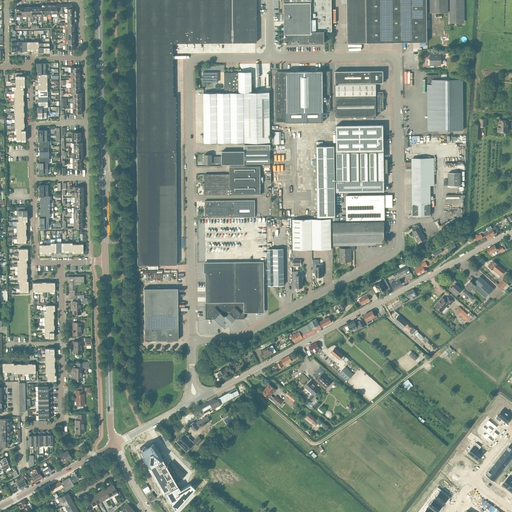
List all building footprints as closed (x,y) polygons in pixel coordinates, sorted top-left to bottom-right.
[(135,0),(137,161),(176,161),(175,97),(173,97),(172,43),(256,43),(255,0),(135,0)] [(284,0),(284,2),(284,22),(284,34),(284,44),(324,43),(324,31),(332,31),(331,0),(284,0)] [(346,0),(347,43),(402,42),(427,42),(426,0),(346,0)] [(429,0),(430,13),(436,13),(448,13),(448,0),(429,0)] [(449,0),(450,23),(451,23),(456,23),(456,25),(458,25),(462,25),(462,23),(465,23),(464,0),(449,0)] [(52,4),(52,16),(52,14),(57,14),(57,7),(64,7),(64,4),(52,4)] [(67,7),(67,14),(77,14),(76,8),(72,8),(72,4),(64,4),(64,7),(67,7)] [(441,54),(444,54),(444,51),(438,51),(438,54),(430,54),(430,65),(441,65),(441,54)] [(281,75),(275,75),(276,112),(276,116),(276,122),(287,122),(323,122),(323,116),(323,112),(330,112),(330,71),(323,71),(281,72),(281,75)] [(335,83),(371,83),(383,83),(383,71),(335,71),(335,83)] [(15,80),(11,80),(11,82),(15,82),(24,81),(24,76),(23,76),(23,72),(14,72),(14,76),(15,76),(15,80)] [(208,82),(218,82),(218,72),(203,73),(203,80),(208,80),(208,82)] [(203,93),(204,143),(270,142),(269,92),(251,93),(251,72),(239,72),(239,73),(224,73),(224,93),(203,93)] [(432,85),(432,130),(463,130),(463,79),(450,79),(450,77),(447,77),(447,74),(441,74),(441,75),(427,75),(427,85),(432,85)] [(376,84),(336,85),(336,117),(337,117),(349,117),(353,117),(357,117),(376,116),(376,111),(383,111),(383,92),(376,92),(376,84)] [(507,133),(508,121),(499,120),(499,127),(498,127),(498,128),(499,128),(499,132),(507,133)] [(336,125),(337,151),(372,151),(377,151),(384,151),(383,125),(336,125)] [(222,165),(270,164),(270,145),(244,145),(244,151),(222,151),(222,157),(212,157),(212,155),(204,155),(204,164),(212,164),(212,163),(222,163),(222,165)] [(329,146),(316,146),(317,157),(317,217),(335,217),(335,187),(334,157),(334,146),(329,146)] [(343,181),(336,181),(336,192),(384,191),(384,181),(384,180),(384,173),(388,173),(387,159),(384,159),(384,152),(377,152),(377,151),(372,151),(372,152),(337,152),(337,180),(343,180),(343,181)] [(434,159),(411,159),(412,216),(430,215),(430,185),(434,185),(434,159)] [(177,265),(177,259),(176,161),(137,161),(137,265),(177,265)] [(230,195),(260,194),(260,166),(230,167),(230,174),(204,174),(205,195),(230,195)] [(448,185),(461,185),(460,173),(448,173),(448,185)] [(384,207),(392,207),(392,195),(346,196),(347,220),(384,219),(384,207)] [(255,200),(205,201),(205,218),(255,217),(255,200)] [(12,215),(12,216),(18,216),(26,216),(27,216),(27,210),(25,210),(25,207),(16,207),(16,215),(14,215),(12,215)] [(333,243),(355,242),(384,242),(383,222),(346,222),(346,216),(340,216),(340,222),(333,222),(333,243)] [(440,226),(437,221),(435,222),(440,231),(457,221),(454,218),(440,226)] [(293,250),(312,249),(312,219),(292,219),(293,250)] [(312,219),(312,249),(331,249),(331,219),(312,219)] [(418,242),(425,238),(418,226),(412,229),(413,232),(418,242)] [(495,234),(498,232),(495,227),(491,229),(492,230),(484,234),(487,239),(495,234)] [(489,254),(497,250),(495,245),(487,249),(489,254)] [(349,248),(339,248),(340,261),(351,261),(351,250),(354,250),(355,250),(355,246),(349,246),(349,248)] [(268,250),(268,272),(269,285),(284,285),(283,249),(268,250)] [(318,260),(312,260),(313,262),(313,264),(313,272),(313,273),(315,273),(316,273),(316,277),(318,277),(320,279),(322,277),(322,272),(322,267),(318,267),(318,266),(318,262),(318,260)] [(493,269),(498,272),(501,275),(504,270),(497,264),(493,261),(488,266),(492,270),(493,269)] [(264,262),(205,262),(205,272),(206,303),(206,319),(215,319),(221,325),(225,320),(229,325),(235,319),(244,319),(244,313),(255,313),(255,307),(264,307),(264,272),(264,262)] [(413,266),(417,272),(418,275),(425,271),(424,269),(428,267),(425,262),(417,266),(417,264),(413,266)] [(396,281),(390,284),(393,288),(402,284),(399,279),(407,275),(411,273),(408,267),(407,267),(395,273),(392,274),(393,275),(393,276),(396,281)] [(293,284),(296,284),(296,287),(298,287),(300,289),(302,287),(302,275),(298,275),(298,271),(292,271),(293,284)] [(465,287),(470,291),(472,289),(474,290),(475,289),(485,298),(488,295),(494,289),(480,276),(474,282),(473,283),(470,281),(465,287)] [(84,277),(69,277),(69,282),(69,295),(70,295),(70,298),(71,298),(76,298),(81,298),(84,298),(84,295),(76,295),(74,295),(74,290),(73,290),(73,282),(81,282),(84,282),(84,281),(84,278),(84,277)] [(498,284),(497,285),(502,290),(507,284),(503,279),(498,284)] [(382,281),(375,285),(377,289),(380,293),(386,289),(385,287),(382,281)] [(449,289),(456,296),(458,294),(461,291),(462,291),(462,290),(455,284),(451,288),(451,287),(449,289)] [(373,289),(371,286),(365,289),(368,293),(361,296),(362,297),(359,299),(362,304),(370,300),(367,295),(368,294),(370,297),(375,294),(373,289)] [(178,329),(177,288),(144,289),(144,329),(144,341),(166,340),(166,341),(173,341),(173,340),(178,340),(178,329)] [(416,294),(413,289),(406,293),(408,298),(412,296),(413,298),(417,296),(416,294)] [(475,298),(465,290),(462,292),(472,301),(475,298)] [(442,297),(434,306),(441,312),(448,303),(450,305),(453,302),(447,297),(445,300),(442,297)] [(72,314),(81,314),(81,302),(81,301),(72,301),(72,314)] [(472,318),(463,310),(460,315),(468,322),(472,318)] [(366,321),(375,316),(372,311),(364,315),(366,321)] [(406,325),(407,324),(398,316),(394,320),(402,328),(405,324),(406,325)] [(323,319),(323,320),(320,322),(322,327),(331,322),(329,317),(326,318),(325,318),(323,319)] [(293,334),(292,335),(291,335),(295,342),(303,337),(303,338),(322,328),(316,318),(309,322),(309,323),(298,329),(292,332),(293,334)] [(73,335),(81,335),(81,322),(73,323),(73,335)] [(355,322),(348,326),(349,329),(350,331),(351,331),(352,330),(353,331),(356,329),(356,328),(357,327),(358,327),(359,326),(357,322),(355,323),(355,322)] [(412,334),(413,334),(414,335),(415,334),(422,340),(424,338),(417,332),(418,331),(416,330),(413,327),(409,331),(412,334)] [(73,354),(82,354),(82,341),(73,341),(73,354)] [(316,343),(309,347),(312,352),(316,350),(320,348),(316,343)] [(265,358),(273,353),(269,347),(261,351),(265,358)] [(449,352),(452,350),(449,347),(447,349),(443,352),(446,355),(449,352)] [(334,348),(331,352),(339,360),(341,358),(346,362),(347,361),(348,359),(343,355),(343,356),(334,348)] [(411,352),(408,355),(415,360),(418,357),(411,352)] [(292,361),(289,356),(281,360),(284,365),(288,362),(289,364),(292,362),(291,361),(292,361)] [(82,371),(82,368),(89,368),(89,367),(91,367),(91,363),(89,363),(88,363),(77,363),(77,368),(73,368),(73,372),(74,372),(74,380),(77,380),(77,381),(82,381),(82,371)] [(218,377),(219,377),(221,381),(229,377),(227,373),(232,371),(229,366),(223,369),(223,368),(219,371),(215,373),(218,377)] [(315,372),(319,376),(316,380),(325,389),(332,382),(323,373),(324,372),(319,368),(315,372)] [(412,385),(408,379),(402,384),(405,387),(407,389),(412,385)] [(304,387),(312,394),(308,398),(311,401),(315,396),(315,395),(320,389),(310,380),(304,387)] [(269,384),(262,392),(269,398),(272,400),(278,406),(282,402),(283,401),(276,396),(274,398),(271,395),(276,389),(269,384)] [(82,387),(75,387),(75,388),(75,390),(75,394),(76,394),(76,406),(77,406),(77,408),(83,408),(83,406),(84,405),(84,394),(82,394),(82,393),(82,390),(82,388),(82,387)] [(214,398),(207,403),(208,406),(210,405),(212,409),(220,405),(220,404),(231,398),(236,396),(233,390),(228,393),(217,399),(215,399),(214,398)] [(286,395),(293,402),(296,398),(289,392),(286,395)] [(309,401),(307,404),(311,407),(313,405),(318,400),(315,398),(311,403),(309,401)] [(204,414),(212,409),(210,405),(208,406),(207,403),(200,406),(204,414)] [(198,409),(193,412),(195,417),(197,419),(200,417),(199,415),(201,413),(198,409)] [(497,415),(495,418),(500,422),(502,419),(507,423),(511,417),(502,409),(498,415),(497,415)] [(306,417),(314,424),(317,420),(309,413),(306,417)] [(84,420),(85,420),(85,414),(78,414),(78,420),(75,420),(76,433),(84,433),(84,420)] [(194,422),(189,425),(194,431),(198,428),(210,421),(207,416),(199,421),(199,420),(197,421),(198,421),(194,423),(194,422)] [(488,420),(483,426),(486,429),(483,433),(485,435),(483,437),(487,440),(488,438),(493,441),(498,434),(494,431),(495,431),(494,430),(497,427),(492,423),(488,420)] [(197,445),(202,440),(198,436),(192,442),(183,433),(175,441),(186,452),(195,443),(197,445)] [(154,442),(140,450),(149,467),(148,468),(152,475),(163,494),(165,493),(167,497),(166,498),(174,511),(189,494),(195,488),(190,483),(182,488),(180,489),(178,486),(177,486),(162,459),(163,459),(154,442)] [(468,453),(477,461),(479,458),(483,454),(478,450),(481,446),(479,445),(476,442),(476,443),(468,453)] [(71,457),(69,454),(67,451),(57,456),(61,464),(66,461),(65,460),(71,457)] [(511,456),(505,451),(500,457),(510,465),(511,461),(511,456)] [(1,460),(0,460),(0,465),(2,471),(6,469),(6,468),(9,467),(10,467),(9,464),(11,463),(9,457),(6,458),(5,457),(0,459),(1,460)] [(500,457),(495,463),(505,470),(510,465),(500,457)] [(495,463),(491,468),(499,475),(503,469),(505,471),(505,470),(495,463)] [(41,470),(40,470),(42,473),(43,473),(44,474),(51,471),(48,465),(42,468),(42,467),(40,468),(41,470)] [(32,477),(35,482),(42,477),(38,469),(37,468),(33,470),(36,474),(32,477)] [(491,468),(486,474),(494,481),(499,475),(491,468)] [(80,477),(77,471),(72,473),(73,475),(70,476),(73,481),(75,480),(76,481),(78,479),(78,478),(80,477)] [(16,481),(17,484),(18,485),(17,485),(18,487),(19,487),(20,489),(27,485),(24,480),(24,479),(22,476),(22,475),(19,477),(19,478),(19,479),(20,479),(16,481)] [(69,477),(62,481),(63,481),(68,489),(74,485),(69,477)] [(511,479),(508,477),(502,485),(508,489),(511,483),(511,479)] [(60,482),(50,487),(54,494),(53,495),(55,498),(55,499),(58,497),(58,496),(56,494),(56,493),(55,491),(61,488),(64,492),(67,489),(68,489),(63,481),(62,481),(61,482),(60,482)] [(108,486),(113,495),(117,492),(113,484),(108,486)] [(105,489),(109,497),(113,495),(108,486),(105,489)] [(101,493),(105,499),(109,497),(105,489),(100,491),(101,493)] [(438,490),(431,498),(433,500),(433,499),(436,502),(438,499),(444,503),(448,497),(445,496),(446,495),(443,492),(442,493),(438,490)] [(71,491),(60,497),(57,498),(60,503),(70,497),(69,495),(72,493),(71,491)] [(96,493),(100,502),(105,499),(101,493),(100,491),(96,493)] [(92,496),(96,504),(100,502),(96,493),(92,496)] [(87,498),(92,506),(96,504),(92,496),(87,498)] [(70,497),(60,503),(62,501),(64,505),(76,499),(74,497),(71,499),(70,497)] [(431,498),(425,506),(427,508),(427,507),(430,510),(432,507),(437,511),(442,506),(436,502),(433,499),(433,500),(431,498)] [(27,505),(24,500),(24,499),(17,503),(20,509),(27,505)] [(76,499),(64,505),(67,510),(75,505),(74,503),(77,501),(76,499)]
